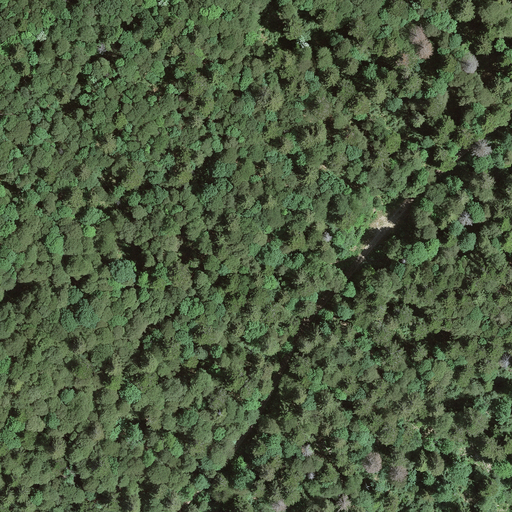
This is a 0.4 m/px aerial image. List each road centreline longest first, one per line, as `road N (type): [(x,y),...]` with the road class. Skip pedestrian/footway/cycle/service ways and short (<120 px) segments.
road 1 (track): [(176,511),(247,435),(298,335),(431,184),(511,111)]
road 2 (track): [(31,285),(511,253)]
road 3 (track): [(268,0),(195,192),(225,274)]
